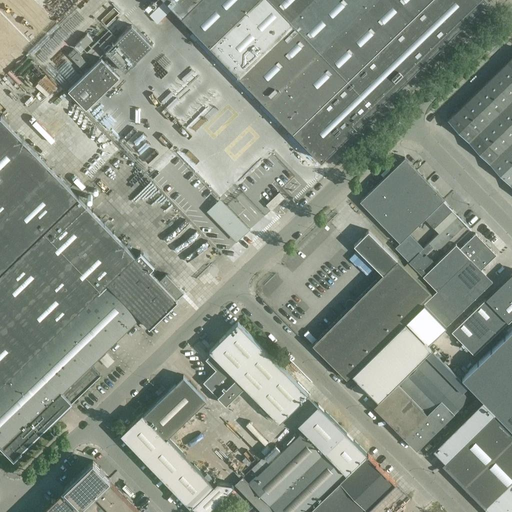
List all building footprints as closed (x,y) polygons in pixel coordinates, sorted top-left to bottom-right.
[(486,0),(165,0),(247,84),(256,93),(302,140),(311,150),(321,160),(486,0)] [(114,7),(100,20),(106,26),(120,13),(114,7)] [(51,17),(45,22),(50,28),(56,23),(51,17)] [(125,72),(152,46),(132,25),(105,51),(125,72)] [(93,39),(87,33),(75,45),(81,51),(93,39)] [(71,57),(77,52),(73,49),(68,54),(71,57)] [(81,68),(87,63),(77,52),(71,58),(81,68)] [(487,82),(483,85),(476,92),(469,98),(448,119),(454,125),(489,162),(511,140),(511,57),(489,79),(487,82)] [(101,58),(84,75),(36,122),(54,141),(102,94),(119,77),(101,58)] [(172,67),(144,94),(160,111),(188,84),(172,67)] [(123,99),(110,108),(119,119),(131,110),(123,99)] [(136,256),(0,116),(0,443),(14,458),(50,423),(52,426),(67,412),(64,409),(100,374),(90,364),(140,316),(150,326),(181,295),(183,293),(166,274),(159,280),(149,269),(154,265),(141,251),(136,256)] [(226,138),(230,148),(242,142),(238,133),(226,138)] [(511,140),(489,162),(511,185),(511,140)] [(109,156),(119,149),(115,144),(105,152),(109,156)] [(191,193),(224,163),(214,152),(203,163),(199,159),(190,167),(193,171),(185,179),(183,177),(180,180),(191,193)] [(382,179),(422,220),(444,199),(405,158),(382,179)] [(422,220),(382,179),(360,201),(400,242),(409,233),(422,220)] [(187,189),(152,222),(159,229),(194,197),(187,189)] [(266,204),(271,209),(271,210),(284,197),(283,196),(279,192),(266,204)] [(452,210),(443,200),(426,217),(435,227),(452,210)] [(220,203),(213,209),(239,235),(245,229),(220,203)] [(423,275),(435,263),(426,253),(432,247),(434,249),(441,247),(466,224),(457,215),(423,248),(409,261),(423,276),(423,275)] [(312,344),(317,349),(346,378),(431,293),(367,229),(354,243),(383,273),(312,344)] [(400,242),(395,247),(409,261),(423,248),(409,233),(400,242)] [(423,276),(436,290),(437,290),(432,294),(424,303),(446,326),(492,281),(481,270),(486,265),(491,270),(501,259),(496,255),(475,233),(460,248),(456,244),(436,263),(435,263),(423,275),(423,276)] [(474,354),(511,317),(511,273),(451,331),(474,354)] [(204,382),(219,397),(226,404),(244,386),(279,421),(308,393),(238,322),(209,350),(212,353),(206,359),(216,369),(204,382)] [(378,399),(430,348),(405,322),(353,373),(378,399)] [(511,387),(511,329),(462,377),(491,408),(511,387)] [(460,378),(455,372),(430,348),(425,354),(426,356),(462,392),(468,386),(460,378)] [(416,449),(468,398),(426,356),(398,384),(397,384),(374,406),(416,449)] [(460,378),(464,374),(459,369),(455,372),(460,378)] [(212,487),(165,438),(206,399),(183,375),(122,434),(192,506),(197,511),(206,511),(234,485),(231,483),(217,481),(212,487)] [(511,387),(491,408),(511,429),(511,387)] [(511,511),(511,430),(482,400),(433,448),(445,461),(442,464),(490,511),(511,511)] [(234,484),(261,511),(306,511),(367,453),(319,403),(298,423),(304,430),(249,483),(242,476),(234,484)] [(369,511),(368,510),(396,483),(368,454),(308,511),(369,511)] [(111,479),(93,461),(64,489),(60,494),(40,511),(140,511),(110,480),(111,479)]
